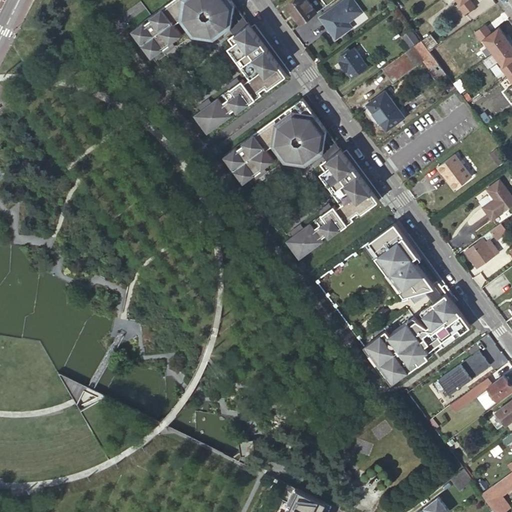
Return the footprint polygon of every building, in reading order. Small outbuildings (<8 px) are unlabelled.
[(231,26),(234,5),(231,0),(169,0),(131,28),(151,55),(161,48),(171,41),(182,33),(174,22),(180,18),(189,31),(218,36),(229,28),(230,29),(232,28),(231,26)] [(294,0),(286,6),(300,24),(317,12),(307,0),(294,0)] [(354,0),(343,0),(319,17),(326,27),(329,25),(331,28),(328,30),(335,40),(352,27),(348,22),(363,12),(354,0)] [(458,0),(460,3),(458,5),(465,14),(476,6),(470,0),(458,0)] [(238,2),(234,5),(243,16),(246,13),(238,2)] [(250,26),(248,23),(236,32),(234,30),(232,32),(233,34),(228,37),(233,43),(227,47),(235,57),(242,68),(249,77),(243,82),(241,78),(238,80),(227,88),(210,101),(199,108),(193,113),(206,132),(286,74),(250,26)] [(270,45),(254,24),(250,26),(286,74),(289,72),(270,45)] [(493,52),(511,38),(511,37),(509,33),(506,36),(500,27),(492,33),(485,24),(474,32),(481,42),(484,40),(493,52)] [(411,29),(402,36),(410,47),(419,40),(411,29)] [(214,39),(218,36),(189,31),(191,35),(214,39)] [(430,37),(423,42),(431,52),(438,47),(430,37)] [(511,38),(493,52),(503,65),(500,67),(507,76),(511,72),(511,60),(511,59),(511,38)] [(423,42),(421,40),(413,46),(439,81),(447,74),(444,70),(431,52),(423,42)] [(171,41),(161,48),(164,51),(174,44),(171,41)] [(457,61),(444,43),(438,47),(431,52),(444,70),(457,61)] [(350,74),(354,71),(356,75),(368,66),(354,47),(350,50),(348,48),(341,53),(343,56),(338,59),(350,74)] [(161,48),(151,55),(169,81),(173,79),(158,58),(165,53),(164,51),(161,48)] [(406,51),(383,68),(393,82),(417,65),(406,51)] [(242,68),(235,57),(230,60),(238,71),(242,68)] [(227,88),(238,80),(235,76),(224,84),(227,88)] [(174,87),(193,113),(199,108),(196,104),(192,107),(176,84),(174,87)] [(385,91),(368,104),(387,130),(404,117),(385,91)] [(310,100),(306,94),(302,97),(310,107),(313,105),(310,100)] [(196,104),(199,108),(210,101),(207,96),(196,104)] [(310,107),(302,97),(223,154),(242,181),(253,174),(264,166),(274,159),(266,148),(272,144),(281,157),(310,162),(322,154),(323,155),(325,154),(324,152),(327,131),(326,130),(321,123),(313,112),(310,107)] [(474,99),(469,103),(472,107),(485,125),(490,121),(474,99)] [(321,123),(324,120),(317,109),(313,112),(321,123)] [(335,142),(339,139),(330,128),(326,130),(327,131),(335,142)] [(297,258),(378,201),(343,152),(340,149),(328,158),(327,156),(325,158),(326,160),(320,163),(325,169),(319,173),(327,184),(334,194),(341,204),(335,208),(333,205),(331,207),(320,214),(302,227),(291,235),(284,240),(297,258)] [(343,152),(378,201),(382,198),(347,150),(343,152)] [(470,175),(455,154),(437,167),(442,173),(443,173),(455,189),(469,178),(470,175)] [(305,165),(310,162),(281,157),(284,162),(305,165)] [(264,166),(253,174),(256,178),(266,170),(264,166)] [(253,174),(242,181),(261,207),(264,205),(250,184),(257,179),(256,178),(253,174)] [(511,194),(500,178),(487,188),(495,198),(483,206),(493,219),(511,205),(511,194)] [(334,194),(327,184),(323,186),(331,197),(334,194)] [(317,211),(320,214),(331,207),(328,203),(317,211)] [(265,213),(284,240),(291,235),(288,231),(285,234),(268,210),(265,213)] [(505,219),(501,222),(506,228),(510,225),(505,219)] [(501,222),(490,230),(496,238),(497,239),(508,231),(506,228),(501,222)] [(288,231),(291,235),(302,227),(299,223),(288,231)] [(418,254),(394,223),(369,242),(378,254),(375,256),(388,274),(391,271),(397,279),(404,289),(401,291),(404,295),(408,294),(415,303),(430,292),(428,288),(435,286),(417,262),(413,258),(418,254)] [(466,250),(478,267),(495,254),(494,254),(498,251),(491,242),(496,238),(490,230),(482,236),(483,238),(466,250)] [(378,254),(369,242),(366,244),(375,256),(378,254)] [(391,271),(388,274),(394,282),(397,279),(391,271)] [(394,282),(401,291),(404,289),(397,279),(394,282)] [(392,383),(470,325),(446,292),(433,302),(436,305),(423,314),(425,317),(420,321),(417,318),(408,325),(406,322),(389,334),(385,330),(364,346),(392,383)] [(436,305),(433,302),(420,311),(423,314),(436,305)] [(413,316),(406,322),(408,325),(417,318),(413,316)] [(492,358),(479,340),(463,351),(469,358),(462,362),(470,373),(474,370),(474,369),(476,368),(477,369),(492,358)] [(450,404),(456,412),(485,390),(486,391),(488,394),(480,400),(486,409),(498,400),(511,389),(511,384),(505,374),(492,383),(487,377),(468,391),(459,397),(450,404)] [(445,397),(450,404),(459,397),(468,391),(462,384),(445,397)] [(408,392),(421,410),(426,407),(428,406),(414,387),(408,392)] [(477,397),(480,400),(488,394),(486,391),(477,397)] [(449,405),(443,398),(435,404),(441,411),(449,405)] [(511,399),(496,411),(506,424),(511,419),(511,399)] [(426,407),(421,410),(429,420),(433,417),(426,407)] [(439,426),(433,417),(429,420),(435,429),(439,426)] [(464,468),(450,477),(459,490),(472,480),(464,468)] [(511,470),(494,484),(502,494),(511,486),(511,470)] [(494,484),(482,493),(487,500),(488,502),(489,502),(490,504),(493,508),(495,511),(509,511),(511,510),(511,508),(502,494),(494,484)] [(321,511),(327,503),(298,489),(286,511),(321,511)] [(447,511),(449,511),(438,496),(417,511),(447,511)] [(328,511),(332,505),(327,503),(321,511),(328,511)]
